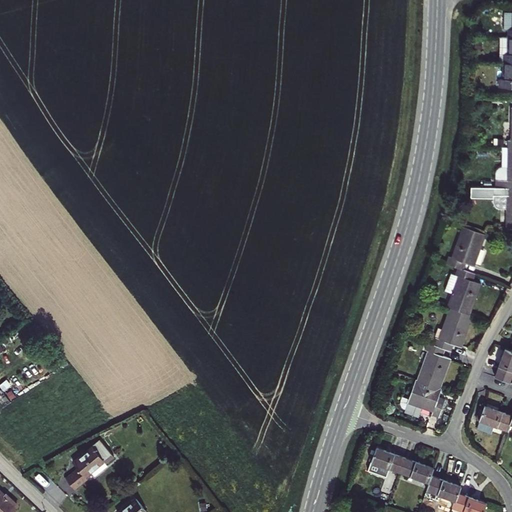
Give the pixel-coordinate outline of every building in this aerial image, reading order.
[(500,61),(505,61),(511,61),(511,36),(509,36),(500,36),(500,61)] [(511,61),(505,61),(504,79),(501,79),(500,87),(511,86),(511,61)] [(511,146),(508,147),(508,166),(501,166),(495,174),(495,187),(511,187),(511,146)] [(506,228),(511,228),(511,187),(495,187),(471,186),(471,197),(494,197),(494,201),(495,206),(499,209),(506,209),(506,228)] [(461,213),(451,211),(449,219),(460,221),(461,213)] [(462,261),(466,262),(475,265),(480,250),(486,234),(463,226),(452,256),(449,255),(446,263),(459,268),(462,261)] [(450,308),(470,314),(476,299),(481,283),(473,280),(469,279),(471,272),(464,269),(459,268),(456,274),(452,273),(445,291),(452,293),(447,306),(450,308)] [(437,337),(434,345),(441,347),(446,349),(449,342),(454,343),(462,347),(467,331),(473,316),(470,314),(450,308),(439,338),(437,337)] [(434,345),(428,342),(425,350),(428,351),(418,379),(441,387),(446,373),(451,359),(444,356),(438,354),(441,347),(434,345)] [(446,349),(441,347),(438,354),(444,356),(446,349)] [(500,362),(495,376),(509,382),(511,373),(511,350),(511,351),(505,348),(500,362)] [(418,379),(417,379),(410,398),(403,396),(400,403),(401,406),(405,408),(420,414),(423,406),(433,410),(432,413),(440,416),(442,409),(444,403),(437,400),(439,396),(442,387),(441,387),(418,379)] [(509,424),(511,416),(511,415),(499,410),(485,405),(479,420),(480,420),(477,428),(492,433),(495,425),(507,430),(509,424)] [(78,468),(66,478),(70,484),(75,490),(87,480),(85,477),(91,471),(95,477),(108,467),(107,465),(114,458),(100,441),(74,463),(78,468)] [(376,447),(369,469),(384,474),(386,467),(400,472),(406,458),(391,452),(376,447)] [(406,458),(400,472),(428,483),(431,475),(434,468),(420,463),(406,458)] [(428,483),(426,490),(455,501),(458,492),(461,486),(446,480),(431,475),(428,483)] [(11,501),(5,495),(4,495),(2,493),(0,490),(0,511),(12,511),(17,507),(11,501)] [(472,498),(458,492),(455,501),(453,507),(466,511),(482,511),(486,503),(472,498)] [(147,511),(136,499),(120,511),(147,511)]
